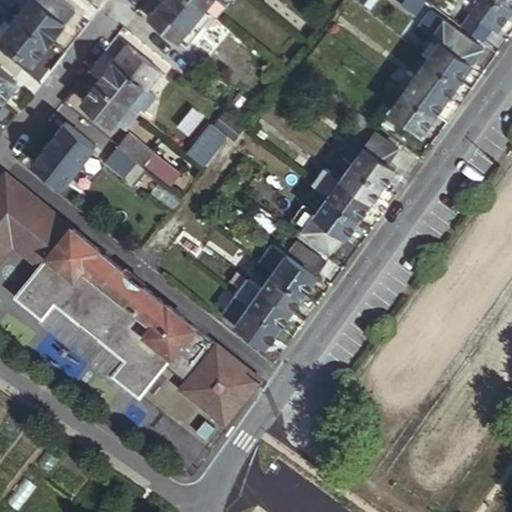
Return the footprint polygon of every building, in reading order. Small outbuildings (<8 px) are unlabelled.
[(69,15),(51,0),(31,0),(31,1),(61,25),(69,15)] [(204,19),(209,14),(191,0),(161,0),(157,6),(187,30),(199,15),(204,19)] [(191,0),(209,14),(213,9),(207,5),(211,0),(191,0)] [(213,9),(218,2),(216,0),(211,0),(207,5),(213,9)] [(511,13),(494,0),(472,0),(467,7),(498,30),(511,13)] [(511,0),(494,0),(511,13),(511,12),(511,0)] [(61,25),(31,1),(20,13),(16,10),(12,15),(47,43),(61,25)] [(187,30),(157,6),(147,18),(183,48),(194,35),(192,34),(187,30)] [(0,39),(30,63),(47,43),(12,15),(8,20),(12,24),(0,38),(0,39)] [(192,34),(204,19),(199,15),(187,30),(192,34)] [(482,44),(490,31),(470,16),(460,28),(482,44)] [(484,52),(448,25),(435,40),(440,44),(472,68),(484,52)] [(472,68),(440,44),(430,57),(426,54),(423,58),(459,85),(472,68)] [(139,89),(152,73),(123,49),(95,84),(130,112),(133,108),(136,110),(147,96),(139,89)] [(459,85),(423,58),(419,63),(424,67),(416,78),(447,101),(459,85)] [(0,102),(13,86),(0,75),(0,102)] [(447,101),(416,78),(407,89),(403,85),(400,89),(436,116),(447,101)] [(130,112),(95,84),(79,103),(109,127),(112,123),(120,112),(126,117),(130,112)] [(424,133),(436,116),(400,89),(395,95),(400,98),(392,109),(424,133)] [(121,131),(134,115),(130,112),(126,117),(120,112),(112,123),(121,131)] [(190,154),(209,169),(232,138),(214,124),(190,154)] [(61,187),(91,148),(62,125),(31,163),(61,187)] [(150,155),(125,134),(112,149),(138,170),(150,155)] [(396,152),(374,135),(364,148),(386,165),(396,152)] [(395,172),(386,165),(364,148),(354,162),(349,159),(346,163),(382,189),(395,172)] [(129,186),(141,172),(138,170),(112,149),(101,164),(129,186)] [(155,184),(168,169),(150,155),(138,170),(141,172),(155,184)] [(338,183),(347,172),(342,168),(346,163),(342,160),(330,176),(338,183)] [(382,189),(346,163),(342,168),(347,172),(338,183),(369,206),(382,189)] [(163,190),(176,175),(168,169),(155,184),(163,190)] [(330,193),(338,183),(330,176),(323,172),(311,187),(322,195),(326,190),(330,193)] [(38,268),(69,229),(2,176),(0,177),(0,259),(11,246),(38,268)] [(369,206),(338,183),(330,193),(326,190),(322,195),(358,222),(369,206)] [(358,222),(322,195),(318,201),(323,204),(314,216),(339,235),(345,239),(358,222)] [(328,250),(339,235),(314,216),(302,232),(328,250)] [(194,329),(69,229),(38,268),(14,298),(41,320),(54,304),(123,360),(110,375),(138,398),(162,368),(194,329)] [(317,258),(295,242),(287,253),(308,269),(317,258)] [(316,278),(273,245),(260,264),(266,269),(303,296),(316,278)] [(303,296),(266,269),(264,274),(268,278),(259,290),(291,313),(303,296)] [(250,301),(259,290),(246,280),(233,297),(242,303),(246,298),(250,301)] [(291,313),(259,290),(250,301),(246,298),(242,303),(278,330),(291,313)] [(244,311),(239,308),(242,303),(233,297),(220,314),(234,324),(244,311)] [(278,330),(242,303),(239,308),(244,311),(234,324),(265,346),(278,330)] [(259,382),(194,329),(162,368),(184,386),(178,393),(223,428),(259,382)]
